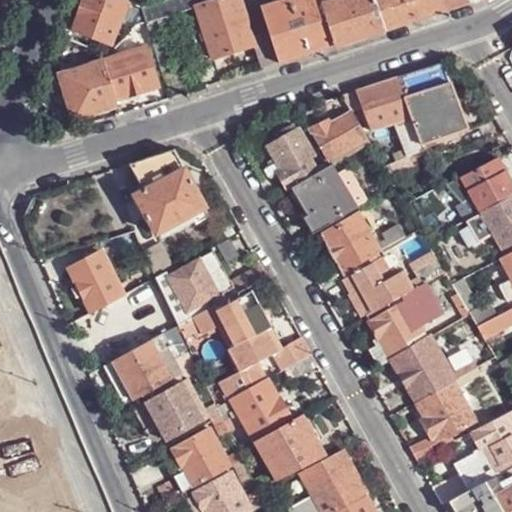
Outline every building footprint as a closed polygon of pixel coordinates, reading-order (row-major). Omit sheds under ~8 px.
[(123,0),(86,0),(77,30),(114,44),(129,2),(127,1),(123,0)] [(166,0),(143,8),(147,23),(147,24),(164,19),(197,9),(225,0),(166,0)] [(225,0),(197,9),(213,59),(255,46),(240,0),(225,0)] [(240,0),(255,46),(273,40),(262,10),(259,0),(240,0)] [(337,46),(324,5),(321,0),(291,0),(262,10),(273,40),(281,65),(337,46)] [(386,31),(374,0),(337,0),(332,2),(324,5),(337,46),(386,31)] [(374,0),(386,31),(417,21),(409,0),(374,0)] [(409,0),(417,21),(437,15),(449,11),(444,0),(409,0)] [(444,0),(449,11),(471,3),(470,0),(444,0)] [(164,76),(181,70),(164,19),(147,24),(150,34),(164,76)] [(147,24),(147,23),(139,25),(130,36),(130,40),(150,34),(147,24)] [(273,40),(255,46),(262,70),(281,65),(273,40)] [(139,95),(160,88),(148,48),(114,59),(106,61),(117,101),(139,95)] [(103,53),(106,61),(114,59),(112,50),(103,53)] [(96,51),(100,63),(106,61),(103,53),(96,51)] [(62,76),(76,119),(119,106),(117,101),(106,61),(100,63),(62,76)] [(444,63),(399,78),(414,117),(417,125),(422,138),(423,145),(470,128),(467,123),(444,63)] [(181,70),(164,76),(171,99),(188,94),(181,70)] [(399,78),(357,91),(366,115),(372,130),(377,129),(395,123),(407,156),(411,154),(413,153),(425,149),(423,145),(422,138),(417,125),(414,117),(399,78)] [(117,101),(119,106),(141,99),(139,95),(117,101)] [(367,137),(356,118),(351,111),(331,124),(328,120),(312,128),(330,158),(332,156),(333,157),(367,137)] [(356,118),(367,137),(370,143),(379,137),(377,129),(372,130),(366,115),(356,118)] [(281,140),(296,131),(294,126),(292,126),(279,134),(278,135),(281,140)] [(270,146),(278,161),(267,168),(273,177),(281,172),(290,188),(293,187),(305,180),(319,172),(316,166),(311,157),(314,155),(300,129),(296,131),(281,140),(270,146)] [(370,143),(367,137),(333,157),(335,162),(370,143)] [(130,164),(143,189),(185,168),(175,150),(130,164)] [(413,153),(411,154),(407,156),(391,163),(396,173),(416,166),(413,153)] [(330,158),(316,166),(319,172),(329,166),(333,165),(335,162),(333,157),(332,156),(330,158)] [(494,161),(503,172),(506,172),(508,171),(499,158),(494,161)] [(453,209),(465,220),(481,213),(511,196),(511,182),(506,172),(503,172),(494,161),(487,164),(447,184),(458,205),(453,209)] [(333,165),(329,166),(333,175),(338,172),(333,165)] [(310,189),(333,175),(329,166),(319,172),(305,180),(310,189)] [(156,232),(191,214),(204,207),(206,206),(185,168),(143,189),(135,194),(156,232)] [(349,190),(338,172),(333,175),(310,189),(313,195),(320,209),(329,224),(344,215),(360,206),(349,190)] [(305,180),(293,187),(301,201),(313,195),(310,189),(305,180)] [(511,243),(511,196),(481,213),(494,234),(502,249),(511,243)] [(191,214),(196,224),(210,217),(204,207),(191,214)] [(320,209),(311,216),(319,230),(329,224),(320,209)] [(359,212),(322,235),(330,248),(335,259),(343,272),(380,250),(378,245),(359,212)] [(478,244),(494,234),(481,213),(465,220),(464,220),(467,225),(477,242),(478,244)] [(307,217),(315,233),(319,230),(311,216),(307,217)] [(470,247),(477,242),(467,225),(459,230),(470,247)] [(386,240),(378,245),(380,250),(389,245),(386,240)] [(161,242),(144,250),(155,277),(173,268),(161,242)] [(330,248),(324,252),(329,261),(335,259),(330,248)] [(434,250),(411,264),(414,270),(437,256),(434,250)] [(124,293),(103,251),(72,267),(80,285),(84,294),(92,311),(124,293)] [(511,252),(502,258),(511,276),(511,252)] [(381,256),(345,278),(358,302),(360,302),(367,316),(402,295),(403,294),(399,288),(412,281),(405,267),(392,275),(381,256)] [(437,256),(414,270),(422,283),(424,282),(444,269),(441,263),(437,256)] [(199,259),(168,275),(176,290),(182,301),(187,309),(218,292),(199,259)] [(412,281),(399,288),(403,294),(420,284),(416,278),(412,281)] [(497,317),(489,301),(480,305),(463,278),(452,282),(457,292),(469,312),(478,326),(497,317)] [(511,278),(500,284),(508,301),(511,298),(511,278)] [(421,326),(442,312),(424,282),(422,283),(420,284),(403,294),(402,295),(405,301),(421,326)] [(84,294),(80,285),(74,288),(78,297),(84,294)] [(182,301),(176,290),(169,293),(168,295),(173,304),(176,304),(182,301)] [(217,310),(215,305),(194,317),(199,327),(202,332),(216,325),(222,321),(234,345),(228,348),(240,371),(271,354),(281,372),(291,366),(312,355),(302,338),(277,350),(266,329),(271,326),(264,313),(260,304),(252,291),(217,310)] [(464,315),(469,312),(457,292),(452,295),(464,315)] [(264,301),(260,304),(264,313),(269,310),(264,301)] [(405,301),(369,323),(378,339),(382,343),(392,359),(428,337),(421,326),(405,301)] [(497,317),(478,326),(482,334),(511,319),(508,311),(497,317)] [(187,320),(182,312),(179,314),(174,317),(177,324),(187,320)] [(187,320),(177,324),(183,335),(199,327),(194,317),(187,320)] [(222,321),(216,325),(228,348),(234,345),(222,321)] [(133,398),(134,399),(135,398),(174,377),(173,374),(167,363),(190,350),(183,335),(177,324),(113,360),(113,361),(133,398)] [(392,359),(417,402),(453,381),(455,380),(452,374),(431,336),(428,337),(392,359)] [(379,366),(392,359),(382,343),(378,345),(371,350),(379,366)] [(200,370),(190,350),(167,363),(173,374),(181,371),(185,378),(200,370)] [(317,366),(312,355),(291,366),(297,376),(317,366)] [(511,370),(511,356),(500,363),(507,374),(511,370)] [(133,398),(113,361),(104,366),(109,377),(109,379),(116,392),(118,392),(124,404),(133,398)] [(472,362),(463,367),(467,373),(476,369),(472,362)] [(263,365),(223,386),(224,389),(230,399),(232,398),(270,379),(263,365)] [(463,367),(452,374),(455,380),(467,373),(463,367)] [(290,416),(282,398),(280,399),(270,379),(232,398),(236,406),(252,436),(290,416)] [(149,400),(135,407),(147,431),(159,425),(166,440),(204,420),(196,403),(191,393),(184,380),(149,400)] [(453,381),(417,402),(425,416),(428,421),(429,423),(426,425),(431,434),(410,447),(418,461),(454,443),(451,438),(477,423),(457,388),(453,381)] [(204,386),(191,393),(196,403),(209,396),(204,386)] [(224,389),(212,396),(215,402),(217,406),(230,399),(224,389)] [(236,406),(232,398),(230,399),(217,406),(221,415),(226,412),(236,406)] [(215,402),(207,407),(213,419),(221,415),(217,406),(215,402)] [(226,412),(221,415),(229,430),(233,428),(226,412)] [(473,432),(481,448),(475,452),(475,454),(454,465),(459,475),(468,491),(486,482),(495,478),(498,475),(496,471),(511,462),(511,413),(511,412),(473,432)] [(326,454),(303,414),(254,441),(257,443),(260,450),(277,480),(326,454)] [(221,415),(213,419),(222,438),(231,434),(229,430),(221,415)] [(208,428),(172,448),(182,466),(183,465),(185,470),(194,485),(230,466),(225,457),(208,428)] [(243,460),(238,450),(225,457),(230,466),(234,464),(243,460)] [(289,510),(284,511),(334,511),(368,495),(343,451),(302,474),(314,497),(289,510)] [(250,475),(243,460),(234,464),(241,479),(243,478),(250,475)] [(511,462),(496,471),(498,475),(511,468),(511,462)] [(173,475),(182,492),(194,485),(185,470),(173,475)] [(230,472),(193,493),(204,510),(205,509),(206,511),(250,511),(252,511),(230,472)] [(459,475),(434,489),(443,505),(451,500),(455,499),(468,491),(459,475)] [(495,478),(486,482),(495,497),(503,492),(495,478)] [(486,482),(468,491),(455,499),(456,500),(462,511),(503,511),(495,497),(486,482)] [(511,511),(511,487),(503,492),(495,497),(503,511),(511,511)] [(376,511),(368,495),(334,511),(376,511)] [(443,505),(446,511),(456,511),(452,502),(451,500),(443,505)] [(462,511),(456,500),(452,502),(456,511),(462,511)]
